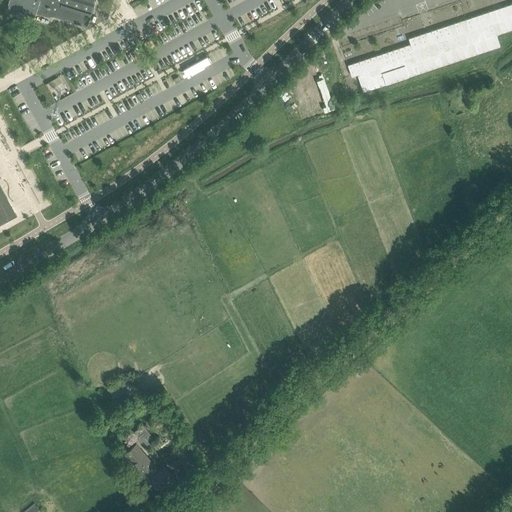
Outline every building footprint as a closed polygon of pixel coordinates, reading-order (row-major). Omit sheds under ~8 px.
[(10,0),(9,5),(13,13),(22,16),(25,14),(33,17),(35,15),(36,12),(50,16),(52,15),(87,26),(95,0),(10,0)] [(361,88),(501,50),(496,33),(511,28),(511,5),(407,34),(410,45),(347,62),(351,76),(357,74),(361,88)] [(305,88),(316,80),(312,75),(301,83),(305,88)] [(317,89),(294,96),(295,100),(287,102),(293,122),(324,114),(317,89)] [(156,96),(136,108),(149,129),(170,116),(169,115),(163,105),(157,96),(156,96)] [(173,99),(163,105),(169,115),(179,109),(173,99)] [(0,223),(17,214),(0,182),(0,223)] [(131,372),(109,382),(116,397),(138,386),(131,372)] [(162,417),(167,422),(173,415),(169,411),(162,417)] [(143,424),(133,432),(141,441),(143,439),(149,445),(156,439),(143,424)] [(125,454),(137,467),(143,474),(146,472),(161,489),(174,478),(168,470),(165,466),(156,473),(152,467),(154,465),(136,444),(125,454)]
